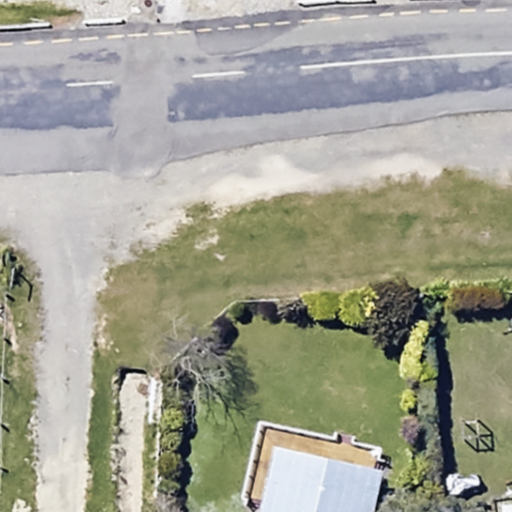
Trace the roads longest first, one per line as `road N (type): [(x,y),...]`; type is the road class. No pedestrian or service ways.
road 1 (tertiary): [(78,83),(511,53)]
road 2 (unclassified): [(63,511),(78,83)]
